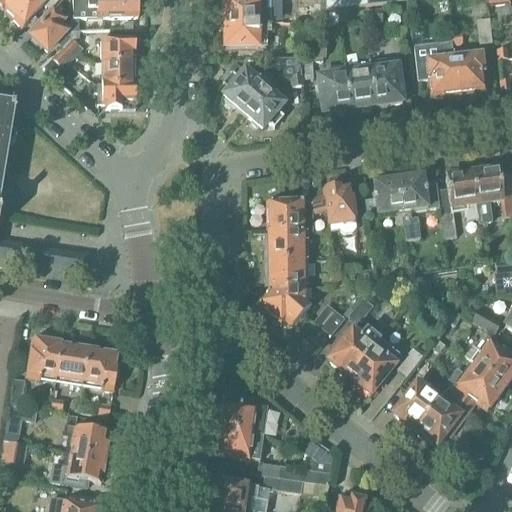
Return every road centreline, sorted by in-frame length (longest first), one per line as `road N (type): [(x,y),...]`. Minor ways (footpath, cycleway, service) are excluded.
road 1 (residential): [(441,511),(215,323),(216,168),(511,128)]
road 2 (residential): [(149,305),(163,393),(150,511)]
road 3 (residential): [(179,0),(175,125),(156,158),(126,182)]
road 4 (residential): [(126,182),(0,63)]
road 5 (residential): [(149,305),(97,307),(0,290)]
road 6 (residential): [(126,182),(149,305)]
